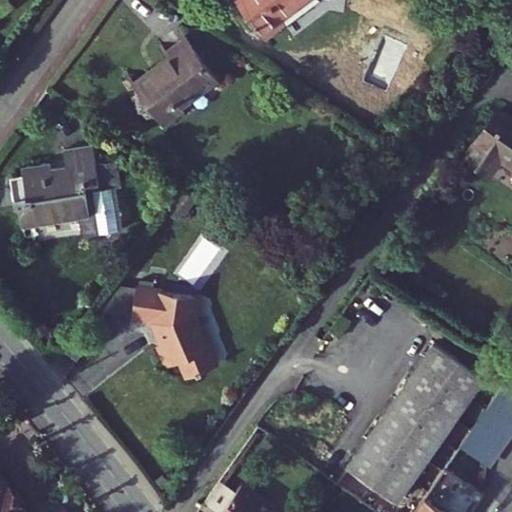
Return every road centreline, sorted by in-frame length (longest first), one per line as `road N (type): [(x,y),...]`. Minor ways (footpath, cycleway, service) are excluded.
road 1 (tertiary): [(139,511),(0,338)]
road 2 (residential): [(80,0),(0,109)]
